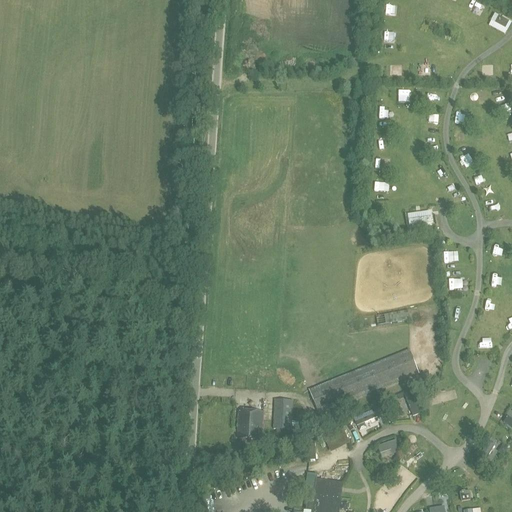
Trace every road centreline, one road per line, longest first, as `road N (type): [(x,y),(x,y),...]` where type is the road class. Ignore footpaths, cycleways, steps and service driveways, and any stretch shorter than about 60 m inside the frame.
road 1 (unclassified): [(189,511),(221,0)]
road 2 (track): [(215,85),(327,83),(371,60),(372,26)]
